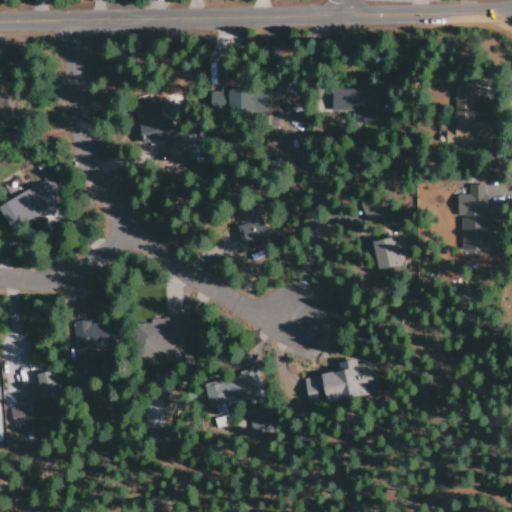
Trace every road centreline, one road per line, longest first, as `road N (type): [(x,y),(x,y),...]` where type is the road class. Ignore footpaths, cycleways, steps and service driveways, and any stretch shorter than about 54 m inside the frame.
road 1 (residential): [(508,14),(0,11)]
road 2 (residential): [(71,10),(82,125),(117,212),(209,288),(254,311),(294,318)]
road 3 (residential): [(0,277),(29,282),(74,272),(131,227)]
